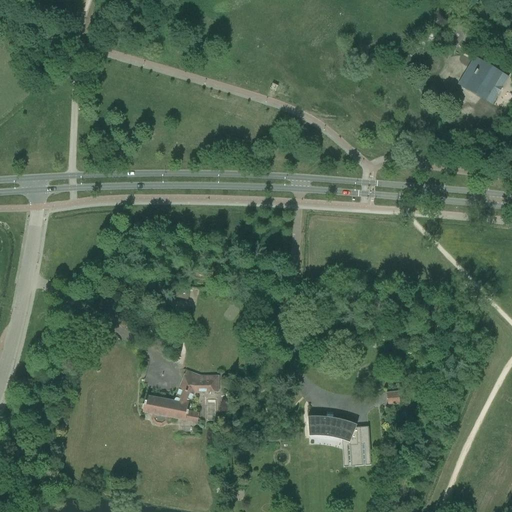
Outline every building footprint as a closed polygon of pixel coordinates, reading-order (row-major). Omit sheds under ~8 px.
[(464,88),(491,104),(507,77),(480,61),(464,88)] [(170,295),(188,299),(191,287),(172,284),(170,295)] [(145,402),(143,413),(152,414),(154,415),(153,419),(156,423),(161,424),(165,421),(165,417),(168,417),(187,421),(188,411),(190,403),(194,392),(219,391),(219,376),(201,376),(186,371),(174,401),(164,400),(164,395),(159,394),(159,399),(146,396),(145,402)] [(388,393),(387,393),(388,406),(389,406),(392,406),(399,405),(398,392),(388,393)] [(346,442),(349,446),(350,462),(350,467),(370,466),(370,464),(368,431),(353,432),(356,425),(353,424),(324,418),(310,417),(307,417),(307,425),(308,437),(314,437),(343,441),(344,441),(346,442)]
